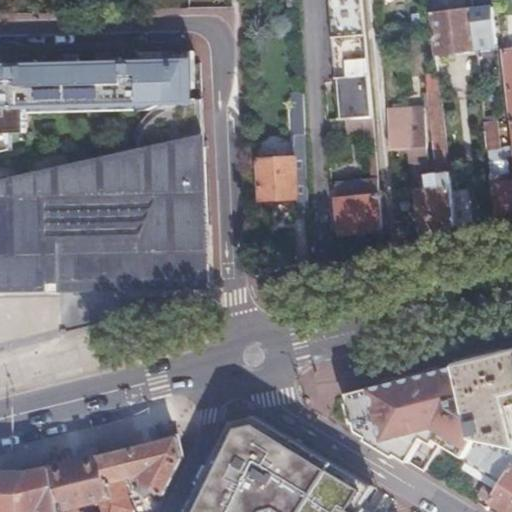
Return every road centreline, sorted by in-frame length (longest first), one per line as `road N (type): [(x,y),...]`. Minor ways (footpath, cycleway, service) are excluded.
road 1 (residential): [(0,30),(177,35),(211,54),(222,86),(242,330)]
road 2 (primary): [(276,345),(511,285)]
road 3 (residential): [(453,511),(298,415),(262,382)]
road 4 (primary): [(0,416),(223,360)]
road 5 (residential): [(230,375),(169,511)]
